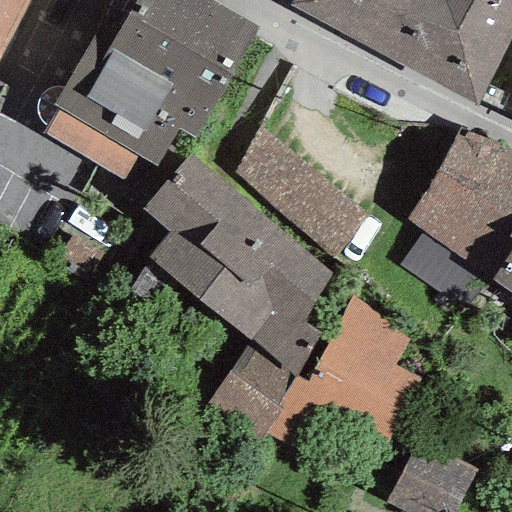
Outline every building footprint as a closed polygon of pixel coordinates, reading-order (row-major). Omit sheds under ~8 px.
[(0,0),(0,57),(28,0),(0,0)] [(192,138),(256,28),(209,0),(135,0),(112,41),(96,32),(52,106),(58,109),(137,156),(155,167),(177,129),(192,138)] [(511,0),(291,0),(288,7),(477,105),(511,33),(511,0)] [(122,181),(137,156),(58,109),(45,134),(122,181)] [(331,260),(366,216),(258,129),(236,174),(331,260)] [(511,155),(459,129),(405,220),(421,232),(487,279),(490,281),(511,248),(511,240),(508,237),(511,230),(511,155)] [(330,274),(189,154),(141,209),(168,232),(147,258),(250,340),(295,375),(306,381),(329,337),(303,322),(330,274)] [(511,230),(508,237),(511,240),(511,248),(490,281),(511,295),(511,230)] [(487,279),(421,232),(399,266),(462,312),(487,279)] [(391,440),(420,380),(393,366),(408,338),(351,296),(329,337),(306,381),(295,375),(265,433),(317,460),(347,416),(391,440)] [(250,340),(203,407),(257,442),(265,433),(295,375),(250,340)] [(453,511),(473,472),(415,443),(386,503),(404,511),(453,511)]
